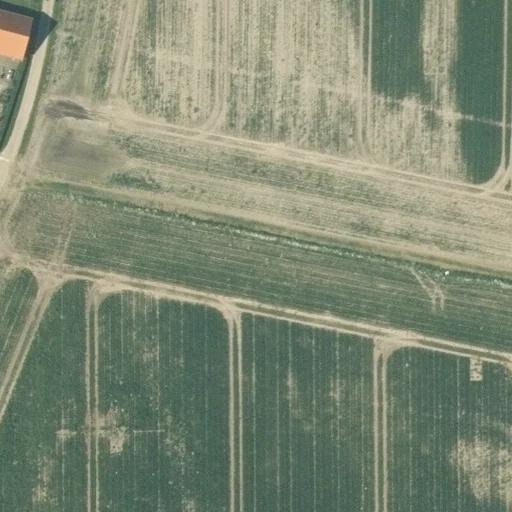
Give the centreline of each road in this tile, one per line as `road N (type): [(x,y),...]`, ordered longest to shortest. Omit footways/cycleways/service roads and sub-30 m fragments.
road 1 (track): [(511,282),(1,173)]
road 2 (unclassified): [(1,173),(51,0)]
